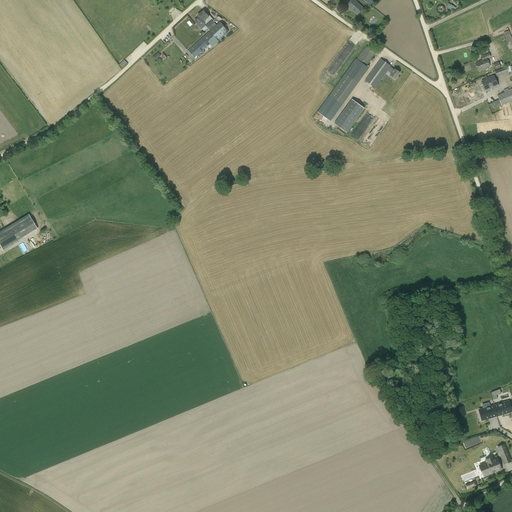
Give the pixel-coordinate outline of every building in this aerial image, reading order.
[(354,0),(351,0),(346,6),(350,9),(350,8),(357,15),(363,8),(354,0)] [(195,21),(201,29),(202,29),(206,26),(210,30),(188,51),(194,58),(203,50),(206,52),(228,32),(220,22),(216,25),(214,23),(215,22),(209,15),(208,16),(204,11),(198,16),(199,18),(195,21)] [(342,105),(358,83),(369,68),(366,66),(376,53),(366,46),(357,59),(355,58),(344,74),(345,74),(339,82),(329,96),(318,112),(331,122),(342,105)] [(152,57),(154,60),(160,55),(157,52),(152,57)] [(490,66),(487,59),(491,57),(489,53),(481,57),(482,60),(475,63),(479,71),(490,66)] [(380,81),(386,74),(388,71),(391,74),(390,75),(395,79),(400,73),(394,69),(394,70),(390,67),(391,66),(381,58),(365,81),(376,89),(382,82),(380,81)] [(123,60),(118,64),(121,68),(126,63),(123,60)] [(495,71),(497,77),(503,75),(504,77),(510,75),(509,72),(511,71),(511,75),(511,74),(511,66),(510,67),(510,66),(507,67),(507,66),(495,71)] [(486,91),(498,86),(493,75),(481,81),(486,91)] [(501,105),(501,106),(510,102),(511,104),(511,103),(511,89),(497,96),(499,100),(496,101),(498,106),(501,105)] [(473,91),(465,95),(469,102),(476,98),(473,91)] [(347,133),(364,108),(352,99),(334,124),(347,133)] [(371,137),(376,140),(390,115),(384,111),(370,135),(372,136),(371,137)] [(28,214),(5,228),(0,230),(0,246),(2,249),(37,229),(28,214)] [(3,265),(22,253),(20,251),(2,262),(3,265)] [(499,389),(490,392),(492,400),(497,398),(496,395),(501,394),(499,389)] [(501,415),(509,412),(506,402),(494,405),(496,412),(499,410),(501,415)] [(482,409),(485,419),(493,417),(492,413),(496,412),(494,405),(490,406),(489,403),(482,405),(483,408),(482,409)] [(504,445),(497,447),(502,458),(508,456),(504,445)] [(483,466),(487,474),(493,472),(494,471),(501,469),(497,459),(493,461),(492,458),(486,460),(488,464),(483,466)]
